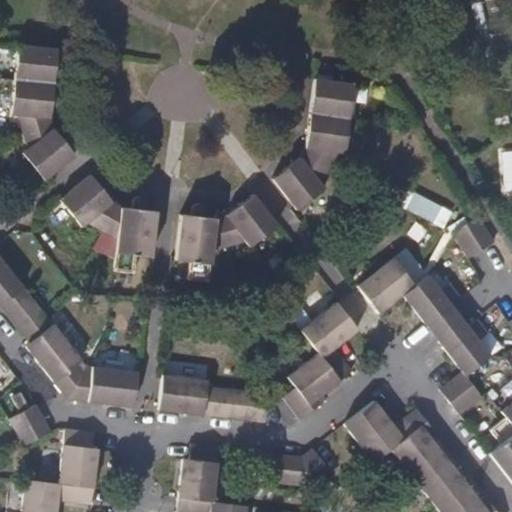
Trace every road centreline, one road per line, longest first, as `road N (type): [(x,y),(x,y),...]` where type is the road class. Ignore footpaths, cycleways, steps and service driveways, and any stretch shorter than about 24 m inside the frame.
road 1 (residential): [(140,423),(300,443),(402,360),(511,506)]
road 2 (residential): [(0,342),(61,412),(140,423)]
